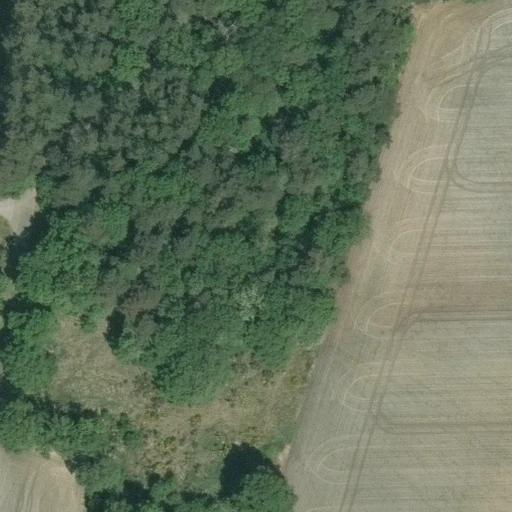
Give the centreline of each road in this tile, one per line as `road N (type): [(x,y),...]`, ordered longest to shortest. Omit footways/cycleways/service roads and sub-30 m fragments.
road 1 (track): [(511,442),(289,443),(186,411),(100,397),(0,406)]
road 2 (track): [(26,210),(48,162),(77,131),(235,0)]
road 3 (track): [(0,336),(26,210)]
